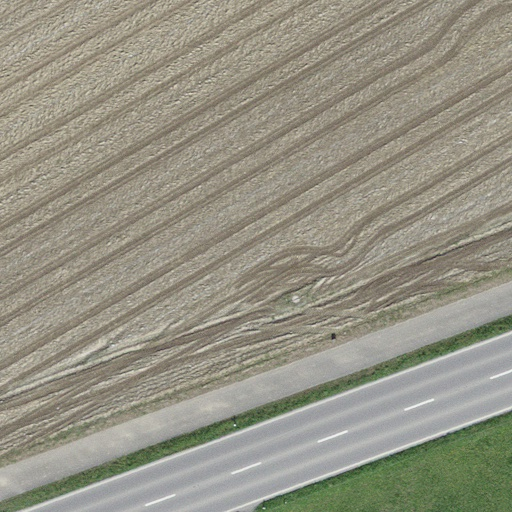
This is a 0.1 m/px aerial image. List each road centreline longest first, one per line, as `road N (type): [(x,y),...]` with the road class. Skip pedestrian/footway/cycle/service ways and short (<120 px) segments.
road 1 (track): [(511,290),(0,477)]
road 2 (primary): [(511,371),(128,511)]
